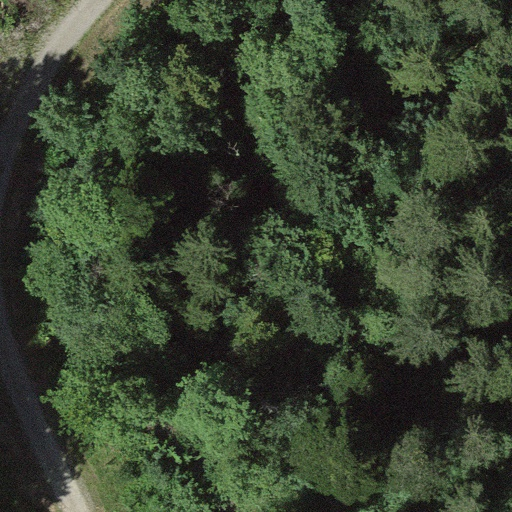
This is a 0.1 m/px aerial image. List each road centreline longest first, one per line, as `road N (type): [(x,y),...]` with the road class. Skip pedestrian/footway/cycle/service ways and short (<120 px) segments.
road 1 (track): [(0,185),(45,70),(109,0)]
road 2 (track): [(73,511),(4,360),(0,330)]
